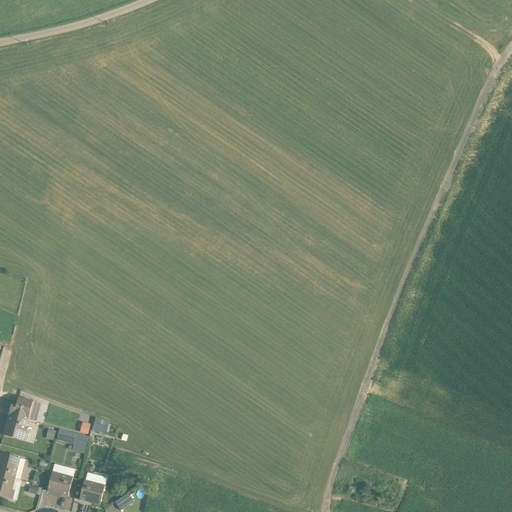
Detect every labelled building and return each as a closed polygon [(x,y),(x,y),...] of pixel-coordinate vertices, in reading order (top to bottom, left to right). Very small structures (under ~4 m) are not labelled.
[(11,406),(8,416),(36,423),(41,405),(18,399),(16,407),(11,406)] [(3,436),(25,442),(28,433),(25,432),(28,422),(8,416),(3,436)] [(90,425),(82,423),(80,433),(87,435),(90,425)] [(107,427),(97,424),(95,431),(105,434),(107,427)] [(49,430),(47,440),(54,441),(56,431),(49,430)] [(58,436),(58,444),(67,444),(67,436),(58,436)] [(0,475),(20,481),(25,461),(1,454),(0,456),(0,475)] [(32,481),(31,483),(39,485),(39,483),(41,484),(43,475),(35,472),(33,481),(32,481)] [(47,492),(68,497),(73,478),(52,473),(47,492)] [(84,481),(79,500),(100,506),(105,486),(104,486),(106,479),(87,473),(85,481),(84,481)] [(20,481),(0,475),(0,497),(12,500),(15,491),(19,492),(22,481),(20,481)] [(30,486),(28,493),(40,496),(41,489),(30,486)] [(128,494),(115,503),(121,511),(134,503),(128,494)]
